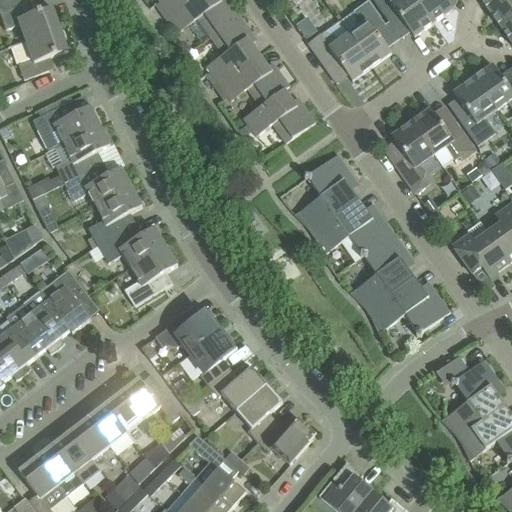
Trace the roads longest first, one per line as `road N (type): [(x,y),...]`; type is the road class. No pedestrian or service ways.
road 1 (residential): [(485,326),(347,129)]
road 2 (residential): [(218,273),(105,66)]
road 3 (residential): [(344,424),(218,273)]
road 4 (residential): [(0,449),(13,449),(122,365),(132,339)]
road 5 (residential): [(344,424),(485,326)]
road 6 (residential): [(347,129),(252,0)]
road 7 (residential): [(132,339),(104,343),(0,422)]
road 8 (residential): [(347,129),(467,42)]
road 9 (residential): [(443,511),(344,424)]
